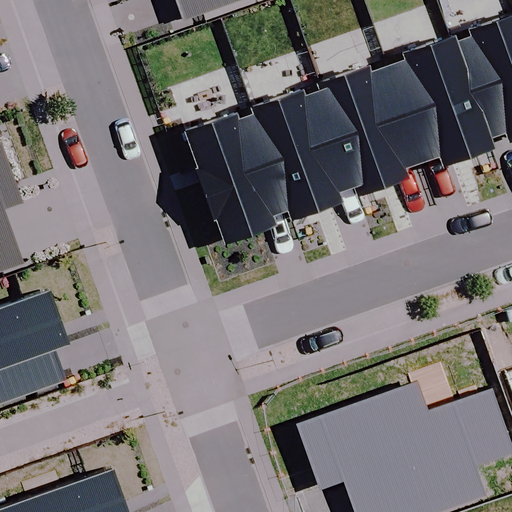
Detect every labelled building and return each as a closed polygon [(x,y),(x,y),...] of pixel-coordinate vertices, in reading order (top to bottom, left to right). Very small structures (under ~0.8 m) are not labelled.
[(171,0),(178,19),(232,0),(171,0)] [(462,36),(450,40),(483,135),(497,130),(500,139),(511,135),(511,7),(459,27),(462,36)] [(486,145),(445,32),(381,55),(421,168),(486,145)] [(390,167),(416,157),(382,63),(356,72),(354,64),(316,77),(356,190),(393,177),(390,167)] [(324,197),(353,186),(319,91),(289,101),(286,92),(245,107),(285,220),(327,205),(324,197)] [(256,218),(280,209),(246,114),(221,123),(218,114),(170,131),(210,244),(260,226),(256,218)] [(0,205),(12,201),(0,167),(0,269),(16,264),(0,218),(0,205)] [(55,341),(36,290),(0,302),(0,399),(57,380),(44,345),(55,341)] [(407,380),(288,424),(312,487),(336,478),(348,511),(427,511),(478,493),(467,464),(504,450),(481,390),(420,412),(407,380)] [(117,511),(102,468),(0,503),(0,511),(117,511)]
